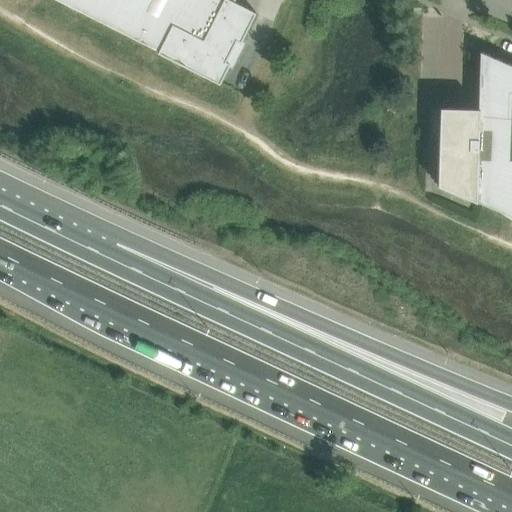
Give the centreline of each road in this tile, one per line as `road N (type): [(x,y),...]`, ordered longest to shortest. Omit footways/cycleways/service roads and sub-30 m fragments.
road 1 (motorway): [(0,250),(511,493)]
road 2 (motorway): [(511,445),(105,255)]
road 3 (motorway): [(511,404),(105,255)]
